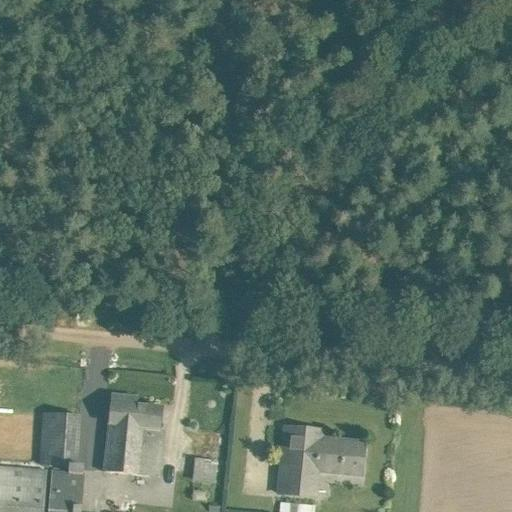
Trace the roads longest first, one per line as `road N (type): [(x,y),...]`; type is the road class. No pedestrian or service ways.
road 1 (track): [(221,349),(511,378)]
road 2 (track): [(0,321),(221,349)]
